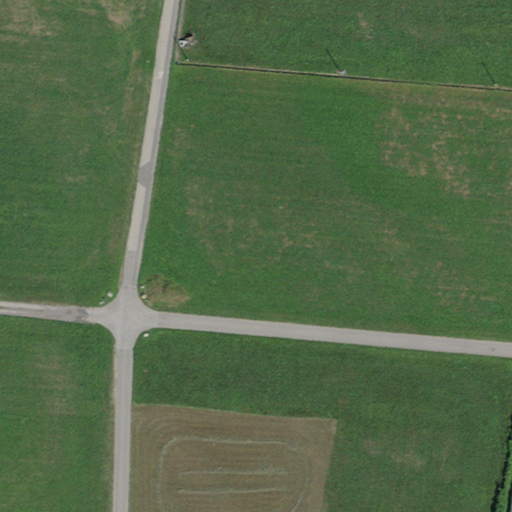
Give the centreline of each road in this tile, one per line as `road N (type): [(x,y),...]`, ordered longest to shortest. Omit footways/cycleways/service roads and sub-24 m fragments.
road 1 (track): [(124,320),(511,351)]
road 2 (track): [(171,0),(124,320)]
road 3 (track): [(119,511),(124,320)]
road 4 (track): [(124,320),(0,309)]
